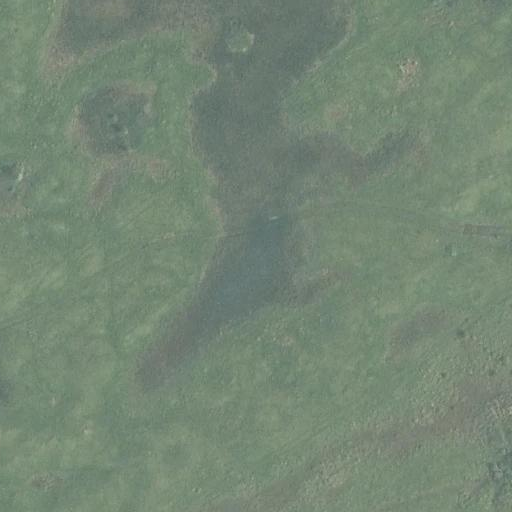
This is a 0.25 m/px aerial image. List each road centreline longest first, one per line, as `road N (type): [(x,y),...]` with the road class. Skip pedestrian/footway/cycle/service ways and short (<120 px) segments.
road 1 (track): [(511,230),(356,208),(284,216),(166,240),(0,321)]
road 2 (track): [(511,288),(184,511)]
